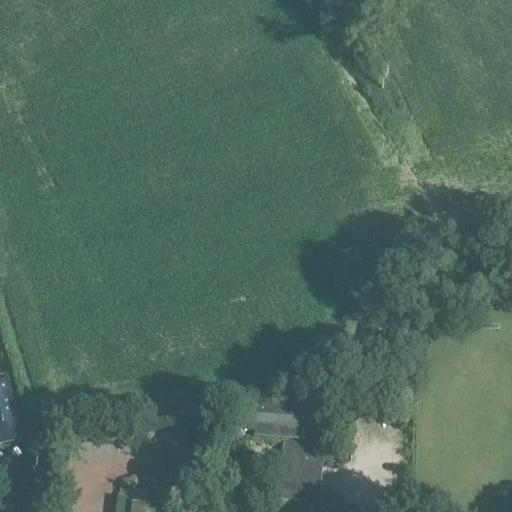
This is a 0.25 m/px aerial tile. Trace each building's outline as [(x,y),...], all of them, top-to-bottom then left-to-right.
[(0,445),(17,442),(11,414),(4,383),(0,383),(0,445)] [(286,415),(250,412),(249,434),(256,434),(255,443),(268,443),(269,435),(284,437),(286,415)] [(300,415),(298,438),(304,438),(306,415),(300,415)] [(229,419),(215,443),(213,460),(216,461),(238,425),(229,419)] [(232,478),(230,495),(298,504),(300,486),(232,478)]
